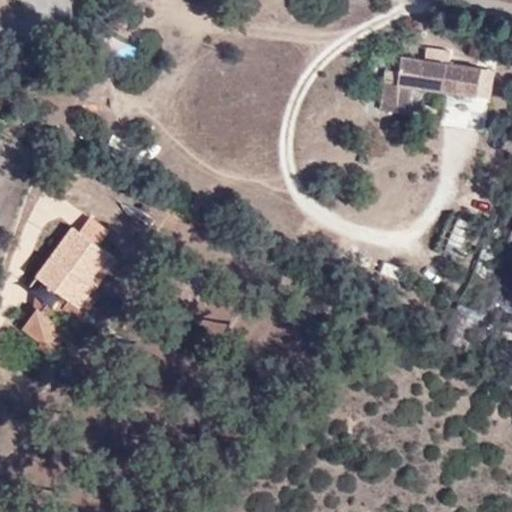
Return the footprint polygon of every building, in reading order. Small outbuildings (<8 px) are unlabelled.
[(408,87),(475,97),(480,68),(401,57),(398,82),(383,80),(378,109),(404,113),(408,87)] [(20,107),(7,102),(0,120),(0,126),(12,130),(20,107)] [(456,218),(448,244),(463,249),(471,222),(456,218)] [(86,309),(103,288),(98,285),(118,255),(81,229),(42,288),(86,309)] [(80,317),(86,309),(42,288),(38,294),(55,306),(49,315),(44,312),(30,333),(49,346),(55,350),(69,330),(63,326),(73,311),(80,317)] [(110,293),(103,288),(86,309),(96,314),(110,293)] [(466,306),(446,345),(469,355),(489,317),(466,306)] [(80,317),(90,324),(96,314),(86,309),(80,317)] [(55,350),(49,346),(44,354),(57,362),(76,335),(69,330),(55,350)]
